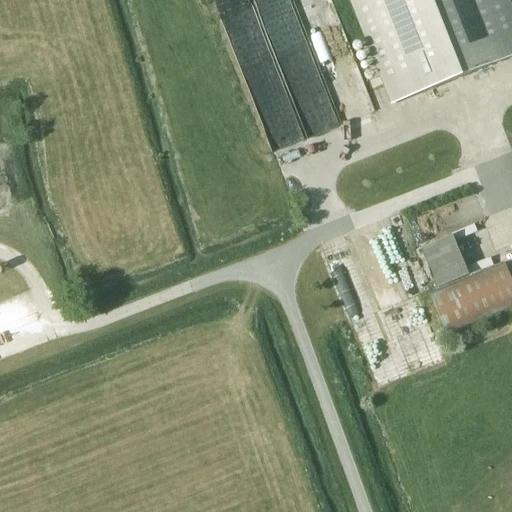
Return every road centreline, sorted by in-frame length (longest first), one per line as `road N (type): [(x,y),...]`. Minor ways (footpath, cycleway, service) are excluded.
road 1 (unclassified): [(364,511),(273,263),(86,333)]
road 2 (track): [(86,333),(70,332),(33,281),(0,259)]
